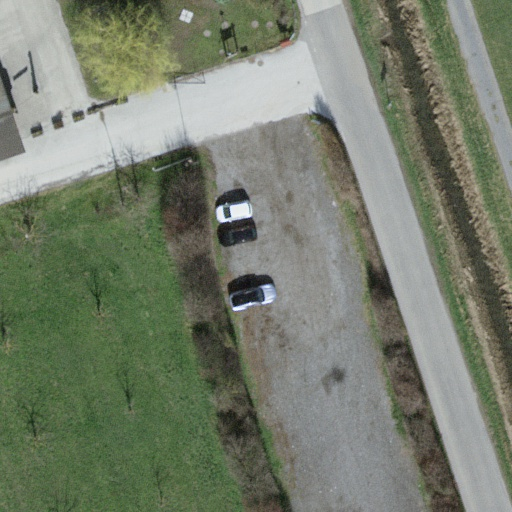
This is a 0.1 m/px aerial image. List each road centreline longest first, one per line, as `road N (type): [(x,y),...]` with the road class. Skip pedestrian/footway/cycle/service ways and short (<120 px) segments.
road 1 (tertiary): [(484,511),(316,0)]
road 2 (track): [(0,192),(344,84)]
road 3 (track): [(455,0),(511,167)]
